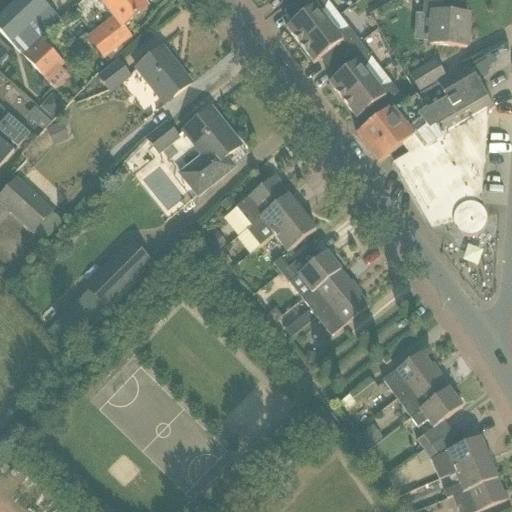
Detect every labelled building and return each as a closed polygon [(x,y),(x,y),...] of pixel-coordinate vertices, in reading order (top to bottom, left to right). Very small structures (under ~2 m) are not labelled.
[(63,19),(44,0),(18,0),(0,17),(0,33),(22,55),(39,39),(40,40),(63,19)] [(138,0),(99,0),(99,1),(115,21),(90,41),(104,59),(107,57),(111,62),(122,50),(120,47),(130,39),(123,31),(147,11),(138,0)] [(328,4),(325,0),(303,0),(288,11),(296,22),(286,29),(299,47),(328,25),(322,17),(328,4)] [(430,47),(466,49),(469,18),(457,17),(458,0),(452,0),(425,0),(424,16),(432,17),(430,47)] [(328,25),(299,47),(314,66),(324,58),(332,67),(360,45),(350,32),(336,35),(328,25)] [(64,65),(40,40),(39,39),(22,55),(48,79),(64,65)] [(343,103),(371,82),(365,74),(371,61),(360,45),(332,67),(339,77),(329,85),(343,103)] [(191,86),(164,48),(137,68),(164,106),(191,86)] [(419,95),(444,80),(434,63),(409,78),(419,95)] [(110,94),(131,78),(120,64),(99,80),(110,94)] [(374,123),(356,137),(378,166),(403,147),(408,154),(441,128),(431,112),(481,83),(473,66),(457,76),(405,105),(388,116),(386,113),(374,123)] [(0,79),(0,92),(27,116),(36,106),(3,76),(0,79)] [(367,113),(374,123),(386,113),(388,116),(405,105),(393,89),(378,92),(371,82),(343,103),(357,121),(367,113)] [(485,216),(483,213),(481,211),(480,210),(478,208),(477,208),(479,204),(474,195),(479,192),(480,192),(486,116),(494,111),(481,83),(431,112),(441,128),(408,154),(411,157),(396,166),(393,161),(392,162),(427,222),(453,223),(453,227),(455,232),(458,235),(461,238),(465,240),(470,240),(474,240),(478,238),(482,235),(484,232),(486,228),(487,224),(486,219),(486,217),(485,216)] [(41,110),(53,120),(64,108),(52,97),(41,110)] [(183,133),(202,156),(178,176),(198,201),(236,171),(226,159),(241,148),(211,111),(183,133)] [(44,133),(52,124),(43,117),(36,125),(44,133)] [(47,131),(54,149),(69,142),(62,125),(47,131)] [(18,150),(30,136),(19,126),(7,140),(18,150)] [(158,155),(178,140),(167,126),(147,141),(158,155)] [(0,141),(0,171),(15,155),(0,141)] [(273,179),(236,210),(250,228),(287,197),(273,179)] [(0,227),(10,216),(33,237),(34,236),(44,245),(62,225),(53,217),(55,215),(21,183),(16,180),(0,197),(0,227)] [(259,249),(274,238),(273,237),(302,215),(287,197),(250,228),(245,231),(246,232),(259,249)] [(226,213),(236,205),(230,199),(220,206),(226,213)] [(287,255),(316,232),(302,215),(273,237),(274,238),(287,255)] [(217,234),(204,245),(214,257),(227,246),(217,234)] [(87,295),(52,331),(70,349),(152,265),(130,243),(83,291),(87,295)] [(312,251),(288,270),(281,276),(298,297),(335,267),(326,255),(320,260),(312,251)] [(223,253),(213,260),(222,272),(232,264),(223,253)] [(274,266),(281,276),(288,270),(280,261),(274,266)] [(315,318),(352,288),(335,267),(298,297),(302,302),(315,318)] [(331,339),(369,309),(352,288),(315,318),(331,339)] [(302,333),(295,325),(286,333),(292,340),(302,333)] [(396,401),(435,373),(421,354),(382,382),(396,401)] [(314,366),(315,356),(307,355),(305,364),(314,366)] [(410,420),(449,391),(435,373),(396,401),(410,420)] [(377,390),(369,381),(349,397),(357,406),(377,390)] [(417,460),(425,454),(424,453),(453,435),(452,435),(444,423),(462,409),(449,391),(410,420),(418,431),(428,424),(433,431),(416,443),(420,447),(412,453),(417,460)] [(326,439),(328,438),(337,432),(322,409),(312,417),(322,433),(326,439)] [(355,440),(365,453),(382,440),(373,427),(355,440)] [(463,429),(452,435),(453,435),(424,453),(425,454),(431,463),(438,458),(447,454),(455,474),(489,461),(480,440),(469,445),(463,429)] [(497,481),(489,461),(455,474),(460,486),(443,493),(447,501),(452,499),(497,481)] [(483,511),(506,503),(497,481),(452,499),(457,511),(483,511)]
